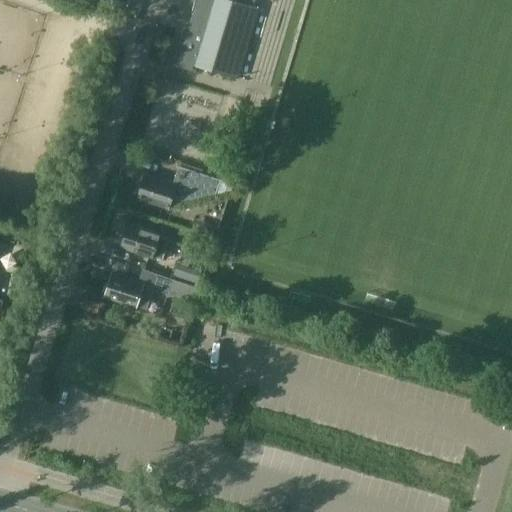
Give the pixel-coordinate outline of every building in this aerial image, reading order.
[(195,0),(179,55),(176,66),(195,72),(197,66),(236,78),(257,8),(252,7),(254,0),(195,0)] [(138,187),(136,193),(138,195),(137,199),(168,209),(168,207),(169,203),(196,199),(207,196),(215,195),(220,180),(200,173),(177,166),(177,167),(176,171),(172,183),(145,174),(141,186),(138,187)] [(205,222),(201,232),(213,237),(216,226),(205,222)] [(162,227),(159,233),(146,229),(145,230),(129,224),(125,235),(122,236),(120,242),(122,245),(121,248),(151,258),(152,257),(162,260),(169,239),(180,243),(183,234),(162,227)] [(156,290),(163,293),(168,279),(142,271),(139,282),(129,278),(129,280),(112,274),(109,285),(106,286),(104,292),(106,294),(105,297),(135,307),(136,306),(146,309),(152,289),(156,290)] [(100,305),(84,300),(80,310),(96,316),(100,305)]
